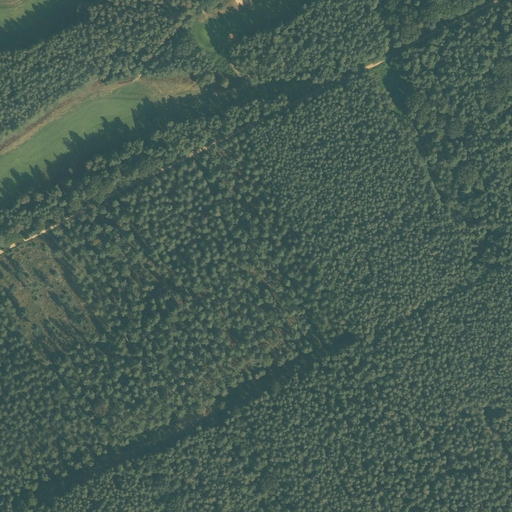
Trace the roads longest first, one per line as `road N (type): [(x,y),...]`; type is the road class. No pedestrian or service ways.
road 1 (track): [(500,0),(0,252)]
road 2 (track): [(16,511),(511,261)]
